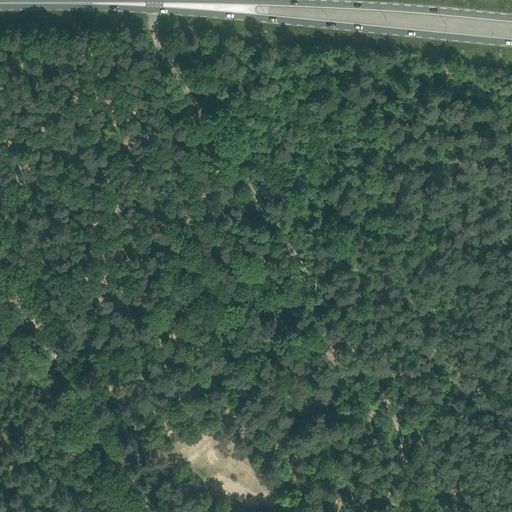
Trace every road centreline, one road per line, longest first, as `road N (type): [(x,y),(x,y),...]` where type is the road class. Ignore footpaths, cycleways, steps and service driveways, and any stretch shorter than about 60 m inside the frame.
road 1 (primary): [(154,4),(511,42)]
road 2 (primary): [(511,18),(268,1),(154,4)]
road 3 (primary): [(0,5),(154,4)]
